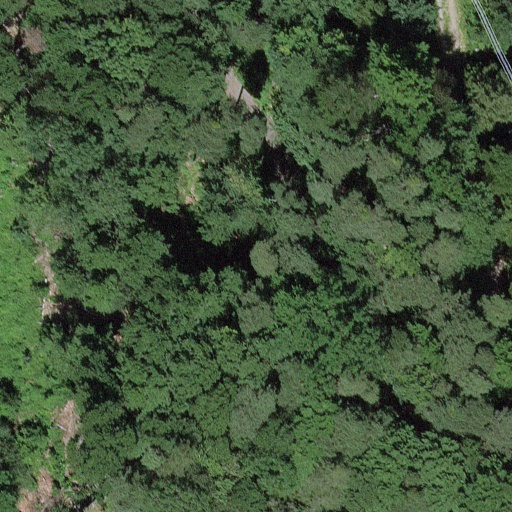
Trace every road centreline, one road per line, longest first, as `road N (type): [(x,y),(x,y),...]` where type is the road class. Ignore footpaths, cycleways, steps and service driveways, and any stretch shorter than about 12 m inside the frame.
road 1 (track): [(361,357),(354,317),(273,142),(161,0)]
road 2 (track): [(511,323),(449,0)]
road 3 (track): [(361,357),(405,414),(511,481)]
road 4 (track): [(448,511),(402,469),(357,402),(361,357)]
